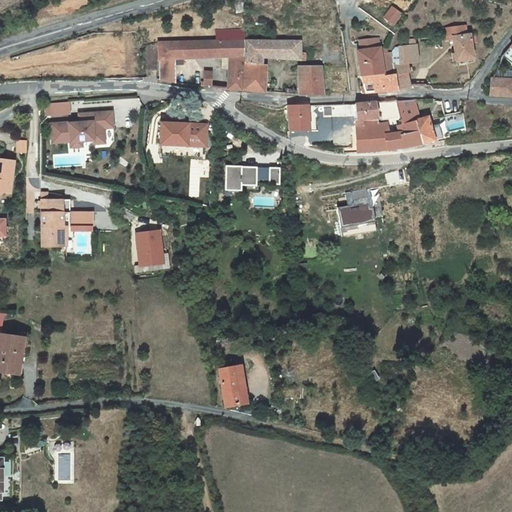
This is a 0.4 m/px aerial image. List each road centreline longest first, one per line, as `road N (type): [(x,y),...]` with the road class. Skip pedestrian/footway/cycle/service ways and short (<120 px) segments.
road 1 (unclassified): [(511,145),(328,159),(288,148),(204,100)]
road 2 (track): [(244,417),(463,470),(511,421)]
road 3 (residential): [(204,100),(470,96)]
road 4 (residential): [(0,413),(112,401),(244,417)]
road 5 (unclassified): [(204,100),(137,86),(0,90)]
road 6 (tertiary): [(166,0),(0,50)]
